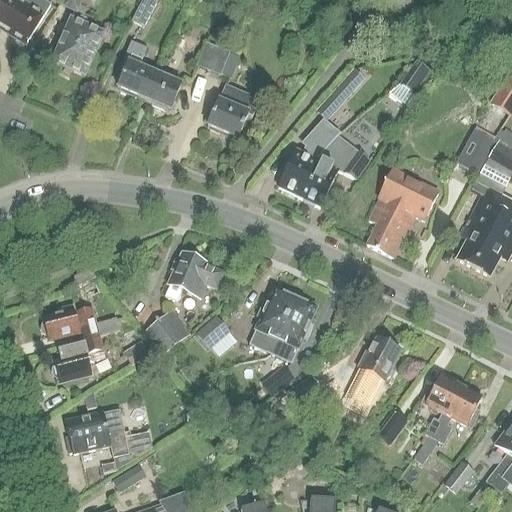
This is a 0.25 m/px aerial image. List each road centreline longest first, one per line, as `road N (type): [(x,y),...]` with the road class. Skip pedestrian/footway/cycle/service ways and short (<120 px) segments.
road 1 (tertiary): [(511,348),(245,226),(118,197)]
road 2 (tertiary): [(0,214),(67,195),(118,197)]
